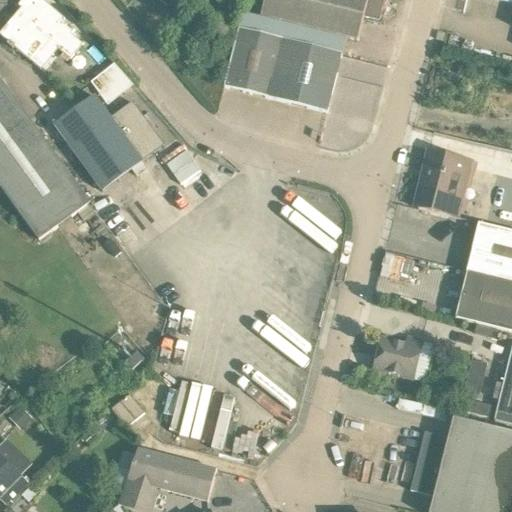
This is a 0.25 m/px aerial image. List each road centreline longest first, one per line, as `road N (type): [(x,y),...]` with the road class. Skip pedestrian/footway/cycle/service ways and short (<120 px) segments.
road 1 (unclassified): [(383,186),(248,160),(211,142),(86,0)]
road 2 (unclassified): [(307,480),(383,186)]
road 3 (unclassified): [(383,186),(426,0)]
